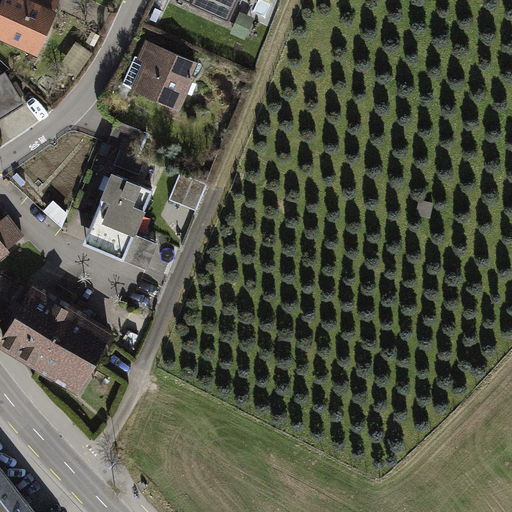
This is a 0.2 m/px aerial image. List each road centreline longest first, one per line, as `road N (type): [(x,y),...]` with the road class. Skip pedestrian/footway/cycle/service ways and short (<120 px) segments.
road 1 (track): [(72,473),(113,431),(145,372),(293,0)]
road 2 (residential): [(135,0),(74,110),(0,162)]
road 3 (secondary): [(108,511),(0,387)]
